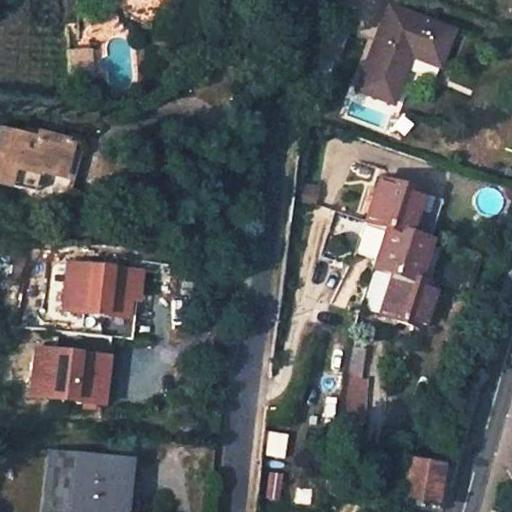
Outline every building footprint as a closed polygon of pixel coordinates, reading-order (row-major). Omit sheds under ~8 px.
[(389,7),(384,21),(401,28),(406,14),(389,7)] [(437,67),(451,31),(406,14),(401,28),(384,21),(357,90),(391,104),(410,57),(437,67)] [(345,26),(332,20),(323,45),(336,49),(345,26)] [(88,79),(85,48),(64,50),(67,81),(88,79)] [(39,136),(15,129),(0,178),(20,184),(25,165),(32,167),(38,181),(36,189),(45,192),(52,170),(73,177),(84,142),(50,132),(48,139),(39,136)] [(50,132),(41,130),(39,136),(48,139),(50,132)] [(54,198),(85,180),(93,152),(91,144),(84,142),(73,177),(52,170),(45,192),(36,189),(33,188),(32,192),(54,198)] [(25,165),(20,184),(33,188),(36,189),(38,181),(32,167),(25,165)] [(420,194),(378,180),(365,217),(386,225),(371,269),(392,276),(380,315),(421,330),(435,287),(416,281),(428,243),(407,235),(420,194)] [(127,320),(130,300),(138,301),(142,273),(70,263),(64,311),(127,320)] [(105,385),(109,357),(37,347),(31,395),(94,404),(97,384),(105,385)] [(55,511),(117,511),(123,462),(50,454),(47,476),(59,477),(55,511)] [(438,465),(399,459),(392,505),(431,511),(438,465)] [(117,511),(125,511),(131,463),(123,462),(117,511)] [(43,511),(55,511),(59,477),(47,476),(43,511)] [(508,507),(511,495),(511,489),(503,487),(501,486),(496,503),(508,507)]
